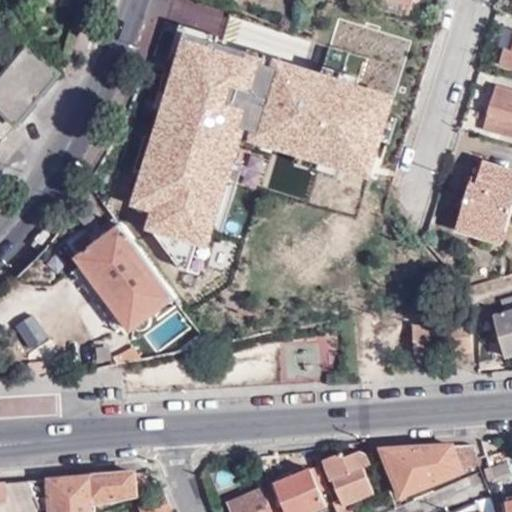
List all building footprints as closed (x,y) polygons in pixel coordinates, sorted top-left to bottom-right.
[(0,0),(0,13),(5,14),(10,0),(0,0)] [(155,209),(149,229),(211,246),(231,177),(307,198),(317,160),(375,176),(413,41),(380,32),(382,26),(366,22),(365,25),(338,18),(322,76),(183,37),(136,204),(155,209)] [(0,137),(2,140),(16,124),(59,73),(26,45),(0,76),(0,137)] [(511,67),(511,46),(511,51),(502,49),(498,64),(511,67)] [(485,122),(494,125),(511,129),(511,90),(495,86),(485,122)] [(511,129),(494,125),(491,132),(511,137),(511,129)] [(499,244),(511,199),(511,170),(481,162),(477,172),(474,171),(455,231),(499,244)] [(149,317),(174,299),(121,227),(78,259),(131,331),(134,328),(141,329),(145,328),(150,321),(149,317)] [(279,323),(328,320),(326,288),(277,291),(279,323)] [(511,293),(499,297),(502,311),(494,312),(504,353),(511,351),(511,293)] [(469,346),(468,317),(410,319),(412,349),(469,346)] [(132,348),(116,357),(123,371),(139,362),(132,348)] [(474,442),(385,449),(404,496),(481,466),(474,442)] [(334,500),(338,511),(359,511),(354,500),(374,491),(365,467),(371,465),(366,452),(359,449),(346,455),(344,449),(324,457),(340,497),(334,500)] [(281,482),(278,474),(271,477),(285,507),(289,505),(291,511),(310,511),(330,504),(314,468),(281,482)] [(150,471),(52,478),(53,511),(97,511),(97,501),(138,496),(138,490),(149,489),(148,485),(163,481),(150,471)] [(42,511),(32,479),(0,481),(0,511),(42,511)] [(281,511),(271,485),(233,502),(237,511),(281,511)] [(176,511),(167,492),(140,503),(143,511),(176,511)]
